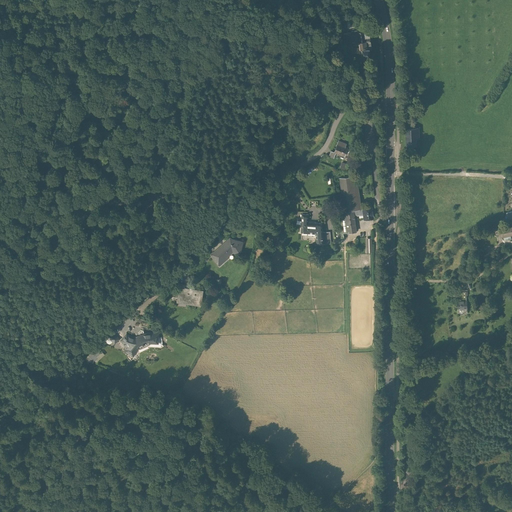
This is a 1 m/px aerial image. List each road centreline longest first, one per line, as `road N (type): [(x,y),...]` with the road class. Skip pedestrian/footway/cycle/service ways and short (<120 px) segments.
road 1 (primary): [(391,511),(390,105)]
road 2 (track): [(82,0),(129,26),(137,202)]
road 3 (unclassified): [(225,190),(289,172),(318,154),(352,106),(390,105)]
